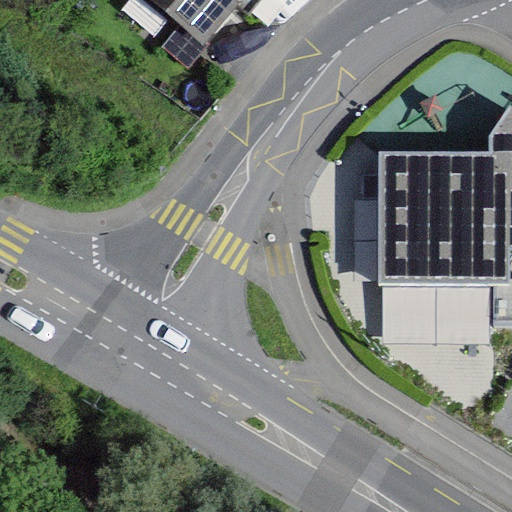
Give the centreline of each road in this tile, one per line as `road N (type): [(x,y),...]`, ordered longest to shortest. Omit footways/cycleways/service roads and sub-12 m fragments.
road 1 (residential): [(272,132),(199,191),(85,320)]
road 2 (residential): [(187,380),(272,132)]
road 3 (secondary): [(187,380),(399,511)]
road 4 (residential): [(427,0),(334,58),(272,132)]
